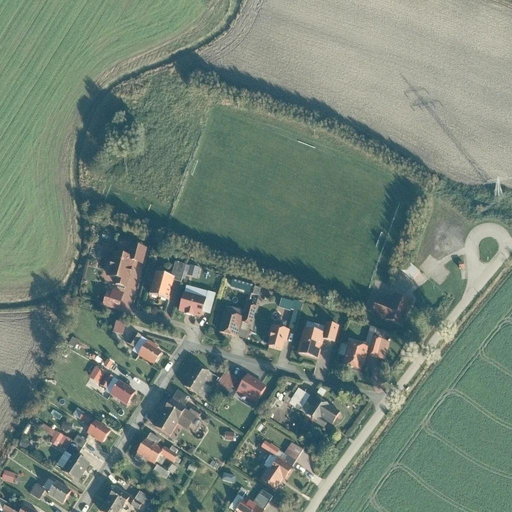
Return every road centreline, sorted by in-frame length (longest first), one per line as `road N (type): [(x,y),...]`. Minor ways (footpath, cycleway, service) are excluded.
road 1 (residential): [(395,401),(184,345),(80,511)]
road 2 (tertiary): [(395,401),(511,251)]
road 3 (tertiary): [(312,511),(395,401)]
